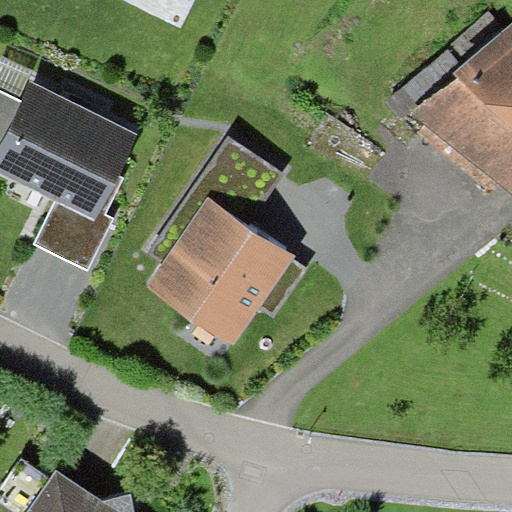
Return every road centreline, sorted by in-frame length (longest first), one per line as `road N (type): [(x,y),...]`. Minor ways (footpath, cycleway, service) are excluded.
road 1 (unclassified): [(0,344),(179,426),(277,460)]
road 2 (residential): [(277,460),(511,484)]
